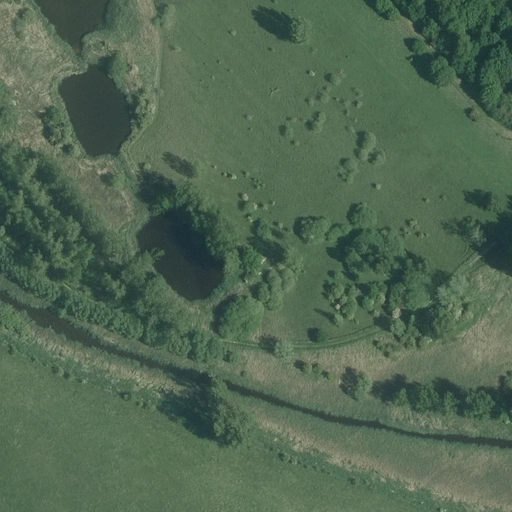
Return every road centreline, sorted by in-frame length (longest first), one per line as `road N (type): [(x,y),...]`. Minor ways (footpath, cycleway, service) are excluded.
road 1 (track): [(0,245),(79,295),(164,332),(289,349),(365,336),(415,314),(511,232)]
road 2 (track): [(511,135),(389,0)]
